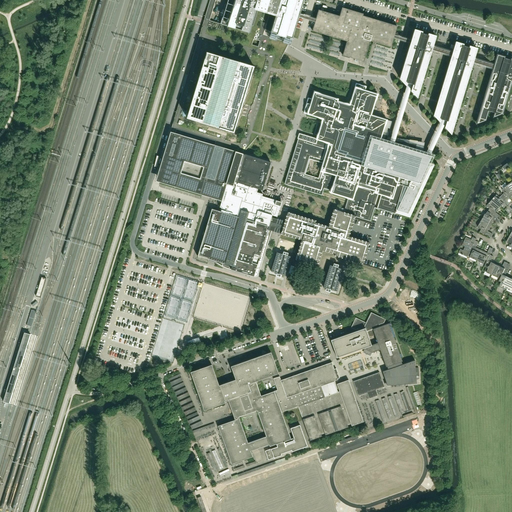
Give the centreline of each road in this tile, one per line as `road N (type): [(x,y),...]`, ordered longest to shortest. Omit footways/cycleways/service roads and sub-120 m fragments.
road 1 (tertiary): [(285,332),(390,292),(454,157),(511,133)]
road 2 (residential): [(157,373),(285,332)]
